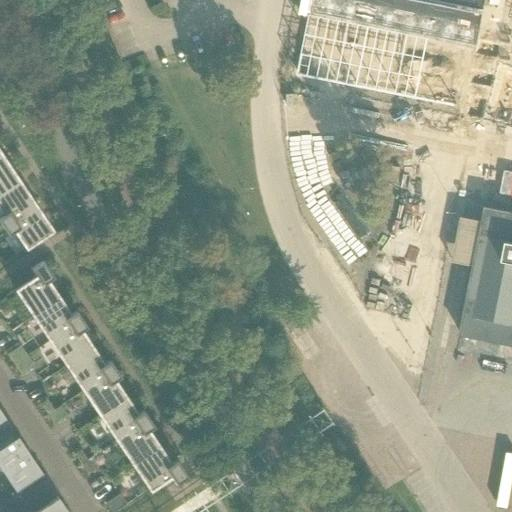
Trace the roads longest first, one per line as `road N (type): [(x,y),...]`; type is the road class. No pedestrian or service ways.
road 1 (residential): [(11,0),(134,287),(274,511)]
road 2 (unclassified): [(471,511),(282,217),(263,100),(278,0)]
road 3 (unknown): [(263,100),(511,156)]
